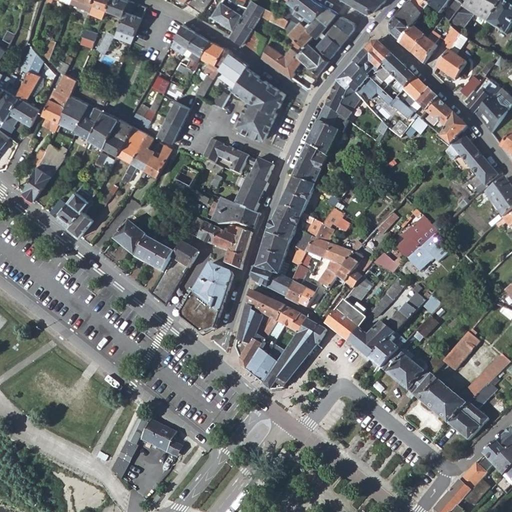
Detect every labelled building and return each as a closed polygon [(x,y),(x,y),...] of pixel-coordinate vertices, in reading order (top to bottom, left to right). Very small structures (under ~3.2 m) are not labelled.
[(91,10),(104,16),(106,10),(111,0),(95,0),(93,5),(92,6),(91,10)] [(111,0),(106,10),(123,16),(126,10),(130,1),(126,0),(111,0)] [(181,0),(195,9),(200,0),(181,0)] [(203,14),(211,0),(200,0),(195,9),(203,14)] [(247,9),(260,17),(262,15),(265,9),(251,0),(250,3),(247,9)] [(280,0),(273,11),(274,12),(281,15),(290,0),(280,0)] [(317,1),(316,0),(290,0),(281,15),(289,19),(299,24),(301,21),(307,26),(311,22),(317,15),(322,9),(325,5),(317,1)] [(346,0),(367,12),(376,11),(386,0),(346,0)] [(423,13),(431,4),(425,0),(413,0),(405,9),(391,25),(391,32),(401,41),(412,28),(418,20),(423,13)] [(448,5),(459,13),(464,6),(456,0),(425,0),(431,4),(441,14),(448,5)] [(475,14),(488,23),(503,0),(469,0),(467,2),(464,6),(459,13),(451,23),(454,25),(455,27),(461,32),(475,14)] [(511,0),(503,0),(488,23),(490,23),(487,27),(490,29),(493,25),(507,35),(511,27),(511,0)] [(136,3),(130,1),(126,10),(123,16),(118,28),(115,35),(114,36),(132,43),(135,35),(143,17),(132,13),(136,3)] [(213,17),(235,30),(243,16),(221,2),(213,17)] [(317,15),(311,22),(307,26),(307,27),(314,33),(319,37),(338,13),(327,6),(325,5),(322,9),(317,15)] [(254,29),(260,17),(247,9),(243,16),(235,30),(231,35),(245,45),(245,44),(254,29)] [(273,11),(265,9),(262,15),(270,20),(274,12),(273,11)] [(274,12),(270,20),(285,28),(285,27),(292,32),(290,35),(295,39),(302,45),(303,46),(307,42),(314,33),(307,27),(307,26),(301,21),(299,24),(289,19),(281,15),(274,12)] [(431,20),(423,13),(418,20),(425,26),(431,20)] [(342,15),(327,33),(342,45),(356,28),(355,23),(342,15)] [(176,36),(175,39),(172,46),(177,49),(184,53),(185,52),(188,47),(196,32),(182,24),(176,36)] [(447,39),(454,45),(462,34),(461,32),(455,27),(447,39)] [(424,37),(412,28),(401,41),(400,42),(413,53),(424,37)] [(268,39),(254,29),(245,44),(261,56),(268,39)] [(5,40),(12,44),(16,34),(10,32),(5,40)] [(102,47),(100,51),(106,54),(114,36),(115,35),(107,32),(100,46),(102,47)] [(190,57),(191,58),(201,63),(203,59),(210,41),(196,32),(188,47),(185,52),(187,53),(190,49),(194,50),(190,57)] [(434,32),(424,37),(413,53),(425,64),(438,46),(435,44),(441,37),(434,32)] [(318,45),(333,57),(342,45),(327,33),(318,45)] [(461,44),(466,37),(462,34),(454,45),(438,68),(455,80),(467,63),(454,53),(461,44)] [(80,40),(93,46),(95,40),(82,35),(80,40)] [(50,36),(44,53),(49,59),(57,38),(50,36)] [(489,44),(479,36),(473,42),(477,45),(485,50),(489,44)] [(292,44),(299,48),(302,45),(295,39),(292,44)] [(395,86),(402,93),(404,91),(417,76),(399,60),(377,39),(367,49),(376,58),(374,60),(382,67),(377,73),(374,71),(370,76),(377,83),(379,81),(383,82),(391,75),(398,83),(395,86)] [(215,66),(225,48),(216,44),(210,41),(203,59),(210,63),(215,66)] [(303,61),(320,74),(330,61),(309,43),(301,53),(298,57),(303,61)] [(286,55),(268,46),(263,57),(293,78),(297,72),(295,71),(299,66),(303,61),(298,57),(301,53),(293,47),(286,55)] [(22,70),(29,72),(37,53),(32,47),(22,70)] [(205,72),(208,74),(216,78),(217,76),(222,69),(231,53),(225,48),(215,66),(210,63),(205,72)] [(185,52),(184,53),(190,57),(194,50),(190,49),(187,53),(185,52)] [(355,62),(370,76),(374,71),(377,73),(382,67),(374,60),(376,58),(367,49),(355,62)] [(18,97),(19,97),(27,102),(41,76),(38,74),(45,61),(37,53),(29,72),(18,97)] [(222,69),(239,80),(246,68),(248,65),(231,53),(222,69)] [(60,60),(57,68),(63,75),(65,77),(66,73),(73,57),(67,54),(64,61),(60,60)] [(505,66),(508,62),(502,57),(496,64),(499,67),(505,66)] [(187,65),(197,70),(201,63),(191,58),(187,65)] [(184,71),(187,65),(181,61),(178,67),(184,71)] [(409,120),(415,113),(414,113),(411,109),(405,103),(398,97),(395,101),(377,83),(370,76),(355,62),(338,81),(348,91),(350,86),(359,96),(362,98),(366,94),(372,100),(378,94),(390,107),(392,105),(409,120)] [(494,67),(490,63),(482,73),(486,76),(494,67)] [(0,100),(4,93),(8,85),(10,81),(2,76),(5,69),(0,66),(0,100)] [(317,79),(299,66),(295,71),(297,72),(293,78),(309,88),(313,88),(317,79)] [(249,102),(248,102),(237,126),(240,127),(239,130),(261,141),(263,138),(265,139),(277,112),(275,111),(278,105),(280,106),(285,95),(265,80),(264,82),(259,79),(260,77),(246,68),(239,80),(235,87),(233,89),(249,102)] [(217,76),(235,87),(239,80),(222,69),(217,76)] [(80,81),(66,73),(65,77),(63,75),(58,86),(74,93),(80,81)] [(171,81),(160,76),(152,87),(165,92),(171,81)] [(404,91),(410,97),(416,102),(418,104),(430,89),(417,76),(404,91)] [(460,93),(467,99),(480,84),(473,78),(460,93)] [(351,112),(359,96),(350,86),(348,91),(338,81),(337,83),(327,105),(340,116),(348,122),(353,113),(351,112)] [(472,103),(469,107),(476,113),(491,96),(487,93),(489,90),(493,93),(498,88),(494,84),(492,86),(488,82),(481,92),(478,96),(474,93),(468,100),(472,103)] [(0,117),(5,121),(19,97),(18,97),(9,91),(11,87),(8,85),(4,93),(0,100),(0,117)] [(511,105),(511,96),(499,86),(498,88),(493,93),(489,90),(487,93),(491,96),(476,113),(479,116),(484,122),(492,133),(500,122),(501,123),(507,114),(511,105)] [(45,126),(56,131),(61,123),(69,106),(68,105),(73,95),(56,88),(43,114),(48,117),(44,125),(45,126)] [(103,89),(96,103),(103,106),(109,93),(110,92),(103,89)] [(219,89),(212,102),(223,107),(230,95),(219,89)] [(420,106),(427,112),(439,98),(430,89),(418,104),(416,102),(411,109),(414,113),(420,106)] [(398,97),(405,103),(410,97),(404,91),(402,93),(398,97)] [(114,96),(109,93),(103,106),(113,111),(117,101),(112,99),(114,96)] [(73,128),(70,137),(74,138),(76,134),(77,130),(90,104),(75,96),(73,95),(68,105),(69,106),(61,123),(73,128)] [(27,102),(19,97),(5,121),(2,125),(0,127),(0,129),(3,132),(7,135),(14,126),(18,118),(32,126),(41,110),(27,102)] [(410,97),(405,103),(411,109),(416,102),(410,97)] [(427,112),(445,130),(456,114),(439,98),(427,112)] [(191,108),(175,101),(159,135),(175,143),(191,108)] [(130,102),(123,115),(130,119),(138,106),(130,102)] [(149,107),(142,103),(137,112),(145,117),(149,107)] [(79,133),(91,140),(101,117),(104,111),(90,104),(77,130),(76,134),(78,135),(79,133)] [(334,129),(340,116),(327,105),(318,123),(334,129)] [(156,111),(149,107),(145,117),(152,120),(156,111)] [(91,140),(105,148),(120,119),(112,115),(104,111),(101,117),(91,140)] [(134,121),(148,129),(152,120),(145,117),(137,112),(133,121),(134,121)] [(441,137),(452,146),(469,127),(456,114),(445,130),(441,137)] [(421,134),(428,125),(422,119),(419,117),(411,126),(421,134)] [(119,156),(134,127),(125,122),(120,119),(105,148),(107,149),(119,156)] [(378,132),(384,137),(391,127),(386,122),(378,132)] [(329,157),(340,132),(334,129),(318,123),(309,145),(329,157)] [(119,156),(132,163),(148,134),(134,127),(119,156)] [(476,190),(479,194),(489,186),(503,173),(499,167),(495,170),(490,165),(471,141),(472,141),(473,142),(477,138),(469,127),(452,146),(448,151),(451,154),(456,150),(470,167),(483,183),(476,190)] [(0,150),(10,137),(7,135),(3,132),(0,129),(0,150)] [(138,167),(145,170),(154,154),(148,151),(150,148),(155,138),(148,134),(132,163),(122,182),(124,183),(125,181),(129,183),(138,167)] [(511,134),(502,147),(511,154),(511,134)] [(224,146),(225,145),(211,138),(209,143),(222,149),(218,157),(233,164),(230,169),(242,175),(247,163),(252,165),(254,160),(250,158),(251,156),(231,147),(230,149),(224,146)] [(33,164),(37,166),(50,143),(51,142),(48,140),(47,142),(45,142),(33,164)] [(61,150),(50,143),(37,166),(24,191),(35,200),(55,174),(63,162),(69,150),(63,146),(61,150)] [(206,158),(215,162),(218,157),(222,149),(209,143),(202,156),(204,157),(206,158)] [(145,170),(158,177),(173,149),(169,148),(165,145),(161,154),(156,151),(154,154),(145,170)] [(317,186),(329,157),(309,145),(301,160),(293,178),(317,186)] [(107,149),(105,148),(96,163),(101,167),(106,158),(107,156),(104,154),(107,149)] [(114,164),(106,158),(101,167),(110,172),(114,164)] [(202,166),(217,172),(220,166),(215,162),(206,158),(202,166)] [(267,183),(271,173),(275,165),(272,163),(260,158),(258,162),(256,167),(252,176),(249,174),(235,204),(256,212),(260,204),(256,203),(259,196),(262,190),(265,191),(269,184),(267,183)] [(184,170),(179,181),(188,186),(193,188),(194,185),(196,180),(202,167),(196,165),(194,170),(187,166),(184,170)] [(216,176),(221,178),(228,169),(220,166),(217,172),(216,176)] [(488,194),(505,217),(511,210),(511,185),(505,175),(503,173),(489,186),(492,190),(488,194)] [(221,178),(216,176),(211,186),(216,189),(221,178)] [(306,208),(316,187),(317,186),(293,178),(286,195),(280,206),(304,214),(312,218),(315,220),(317,221),(319,218),(312,211),(306,208)] [(170,183),(166,192),(171,194),(175,186),(170,183)] [(111,191),(106,198),(109,201),(113,196),(117,191),(119,187),(115,185),(111,191)] [(90,202),(77,192),(74,196),(67,204),(57,217),(70,227),(84,211),(90,202)] [(196,200),(207,205),(210,199),(199,193),(196,200)] [(235,224),(238,224),(254,229),(259,214),(256,212),(235,204),(222,198),(220,205),(215,217),(213,221),(222,225),(235,224)] [(61,199),(51,212),(57,217),(67,204),(61,199)] [(211,215),(215,217),(220,205),(215,203),(211,215)] [(194,204),(190,211),(199,216),(199,215),(201,212),(198,210),(200,207),(194,204)] [(311,221),(312,218),(304,214),(280,206),(274,219),(298,228),(302,219),(309,221),(311,221)] [(345,214),(336,209),(325,225),(316,239),(314,238),(307,252),(313,254),(326,259),(328,253),(332,245),(333,244),(330,243),(331,239),(327,237),(329,233),(331,229),(333,225),(338,228),(345,214)] [(511,210),(505,217),(496,225),(498,229),(506,222),(510,228),(511,226),(511,210)] [(94,220),(84,211),(70,227),(81,237),(94,220)] [(399,218),(393,212),(378,229),(385,234),(399,218)] [(404,245),(413,254),(439,231),(424,215),(412,227),(414,229),(403,238),(407,242),(404,245)] [(200,239),(207,223),(198,218),(196,217),(190,229),(197,233),(195,236),(200,239)] [(294,237),(298,228),(274,219),(267,232),(287,240),(291,243),(296,246),(298,247),(307,252),(314,238),(307,234),(305,232),(299,241),(294,237)] [(315,220),(307,234),(314,238),(316,239),(325,225),(317,221),(315,220)] [(116,241),(136,258),(147,237),(148,235),(131,223),(116,241)] [(207,223),(200,239),(212,246),(214,246),(221,229),(207,223)] [(228,229),(224,231),(221,229),(214,246),(230,252),(232,253),(241,230),(237,228),(232,226),(229,227),(228,229)] [(241,230),(232,253),(239,256),(245,259),(253,234),(241,230)] [(288,253),(291,243),(287,240),(267,232),(262,250),(286,258),(292,260),(293,255),(288,253)] [(136,258),(164,274),(176,253),(147,237),(136,258)] [(349,250),(333,244),(332,245),(328,253),(326,259),(335,262),(332,268),(337,270),(340,264),(345,267),(352,257),(355,253),(363,244),(359,241),(349,250)] [(187,272),(188,272),(200,252),(190,246),(182,242),(176,253),(164,274),(154,293),(162,300),(170,299),(187,272)] [(298,251),(293,260),(301,265),(306,255),(307,252),(298,247),(296,246),(295,249),(298,251)] [(282,270),(286,258),(262,250),(258,267),(275,273),(286,277),(286,272),(282,270)] [(239,256),(232,253),(230,252),(226,264),(242,271),(245,259),(239,256)] [(339,276),(347,282),(361,264),(364,259),(355,253),(352,257),(345,267),(339,276)] [(309,270),(307,269),(310,263),(309,262),(311,257),(306,255),(301,265),(294,280),(302,284),(309,270)] [(403,263),(384,255),(375,263),(393,272),(403,263)] [(366,258),(364,259),(361,264),(365,267),(370,260),(366,258)] [(292,275),(290,279),(294,280),(301,265),(293,260),(289,268),(291,269),(289,274),(292,275)] [(211,263),(202,278),(194,292),(210,305),(221,314),(228,294),(233,278),(234,275),(232,272),(211,263)] [(347,282),(354,288),(364,277),(359,274),(365,267),(361,264),(347,282)] [(269,289),(275,273),(258,267),(254,279),(255,281),(269,289)] [(328,269),(320,282),(331,289),(339,276),(328,269)] [(379,277),(370,269),(364,277),(354,288),(346,299),(355,305),(358,302),(359,303),(379,277)] [(286,277),(275,273),(269,289),(278,293),(287,298),(294,280),(290,279),(286,277)] [(400,293),(408,284),(399,277),(378,307),(372,314),(377,318),(391,303),(400,293)] [(317,294),(302,284),(294,280),(287,298),(287,299),(300,306),(301,304),(309,308),(317,294)] [(370,336),(361,329),(351,342),(371,359),(397,333),(410,318),(428,299),(432,294),(433,293),(430,291),(425,298),(420,293),(423,289),(418,285),(414,289),(419,293),(409,304),(408,304),(388,327),(383,323),(370,336)] [(196,329),(210,305),(194,292),(182,313),(183,319),(196,329)] [(285,305),(252,292),(248,305),(278,321),(287,306),(285,305)] [(428,299),(438,308),(443,303),(432,294),(428,299)] [(356,310),(345,301),(328,324),(351,342),(361,329),(369,319),(364,315),(367,310),(360,305),(356,310)] [(267,339),(278,321),(248,305),(247,304),(240,331),(236,347),(240,357),(244,367),(248,371),(261,349),(267,339)] [(202,334),(216,329),(221,314),(210,305),(196,329),(202,334)] [(285,326),(299,334),(309,320),(309,319),(301,314),(287,306),(278,321),(267,339),(274,343),(285,326)] [(419,330),(426,336),(439,321),(432,316),(419,330)] [(286,387),(318,345),(319,346),(328,330),(309,320),(299,334),(280,363),(266,385),(271,389),(285,388),(286,387)] [(426,336),(419,330),(407,342),(382,369),(416,397),(432,378),(403,352),(420,334),(424,338),(426,336)] [(407,342),(397,333),(371,359),(382,369),(407,342)] [(480,341),(471,333),(458,348),(449,359),(446,362),(456,370),(480,341)] [(280,363),(261,349),(248,371),(266,385),(280,363)] [(428,365),(437,373),(446,362),(449,359),(441,352),(428,365)] [(460,396),(435,375),(432,378),(416,397),(431,410),(449,424),(471,402),(476,398),(483,391),(489,384),(503,371),(511,363),(503,353),(460,396)] [(497,392),(489,384),(483,391),(491,398),(497,392)] [(491,398),(483,391),(476,398),(484,405),(491,398)] [(471,402),(480,410),(484,405),(476,398),(471,402)] [(471,402),(449,424),(470,441),(491,420),(480,410),(471,402)] [(139,416),(112,471),(123,479),(139,446),(137,444),(140,437),(142,438),(142,440),(172,454),(178,442),(175,441),(179,432),(153,419),(151,422),(139,416)] [(511,449),(511,427),(498,442),(501,445),(507,452),(511,449)] [(184,445),(178,442),(172,454),(178,457),(184,445)] [(489,460),(498,450),(497,449),(501,445),(498,442),(485,455),(487,457),(489,460)] [(479,465),(477,462),(472,467),(463,476),(459,481),(472,491),(482,480),(494,466),(507,452),(501,445),(497,449),(498,450),(489,460),(487,457),(479,465)] [(511,449),(507,452),(494,466),(505,477),(511,470),(511,449)] [(491,487),(482,480),(472,491),(452,511),(466,511),(462,508),(467,502),(469,503),(475,505),(491,487)] [(452,511),(472,491),(459,481),(448,494),(434,511),(452,511)]
